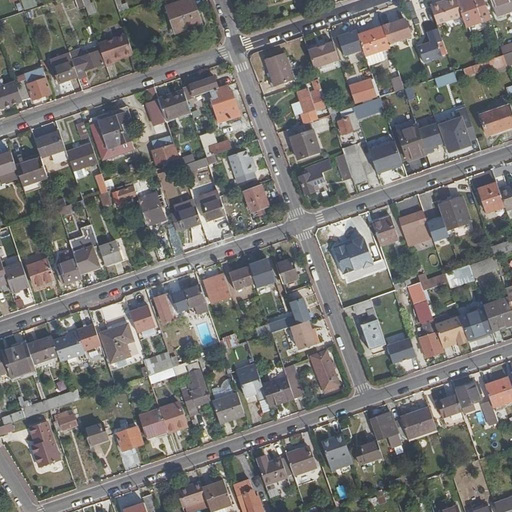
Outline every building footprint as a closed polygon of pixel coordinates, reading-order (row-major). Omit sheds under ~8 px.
[(29,10),(36,8),(33,0),(19,0),(23,12),(29,10)] [(77,0),(80,9),(86,7),(84,0),(77,0)] [(120,0),(114,0),(119,12),(129,9),(127,4),(122,5),(120,0)] [(164,0),(156,0),(159,9),(166,7),(167,6),(166,3),(164,0)] [(193,0),(185,0),(167,6),(166,7),(175,33),(202,24),(193,0)] [(430,6),(431,9),(445,4),(444,0),(430,6)] [(457,0),(455,1),(461,18),(465,29),(490,20),(482,0),(457,0)] [(511,3),(510,0),(489,0),(492,9),(504,5),(504,7),(511,4),(511,3)] [(431,9),(437,26),(461,18),(455,1),(445,4),(431,9)] [(382,28),(388,45),(410,37),(404,20),(390,25),(382,28)] [(381,51),(390,48),(388,45),(382,28),(382,27),(357,36),(365,57),(369,68),(385,62),(381,51)] [(126,34),(98,43),(105,66),(114,63),(113,60),(133,53),(126,34)] [(357,60),(365,57),(357,36),(350,38),(357,60)] [(424,62),(441,56),(437,42),(419,48),(424,62)] [(314,70),(338,61),(332,44),(308,52),(314,70)] [(87,45),(69,52),(72,61),(77,77),(78,79),(87,76),(85,70),(103,64),(96,46),(93,47),(93,46),(88,48),(87,45)] [(502,55),(502,56),(511,52),(511,45),(500,50),(501,52),(502,55)] [(511,52),(502,56),(505,64),(511,61),(511,52)] [(274,89),(294,81),(284,54),(265,61),(274,89)] [(477,65),(457,72),(458,75),(464,73),(465,78),(490,69),(491,71),(506,66),(505,64),(502,56),(477,65)] [(77,77),(72,61),(52,68),(58,83),(77,77)] [(47,80),(43,68),(24,75),(26,81),(16,84),(23,102),(31,99),(32,101),(52,94),(47,80)] [(436,88),(456,81),(452,71),(433,78),(436,88)] [(195,98),(201,96),(211,92),(219,90),(214,77),(191,85),(195,98)] [(474,93),(481,91),(476,77),(469,80),(474,93)] [(371,84),(374,83),(372,79),(349,87),(352,96),(356,95),(357,99),(367,96),(368,99),(375,97),(371,84)] [(0,108),(17,102),(11,85),(4,87),(2,80),(0,80),(0,108)] [(317,80),(312,82),(315,92),(310,94),(308,89),(297,93),(304,114),(324,108),(322,100),(324,99),(317,80)] [(227,87),(219,90),(211,92),(214,99),(211,99),(219,123),(240,116),(232,92),(229,93),(227,87)] [(412,87),(405,88),(407,99),(414,98),(412,87)] [(154,127),(166,123),(166,122),(158,99),(154,88),(148,90),(152,102),(147,104),(154,127)] [(158,99),(166,122),(191,113),(184,93),(171,98),(170,95),(158,99)] [(376,114),(372,101),(354,107),(358,120),(376,114)] [(511,127),(511,118),(507,103),(478,112),(487,136),(511,127)] [(127,107),(109,113),(109,114),(97,118),(97,117),(89,120),(90,121),(88,122),(100,159),(127,150),(129,147),(127,143),(130,142),(123,122),(131,119),(127,107)] [(359,129),(354,114),(336,120),(342,136),(359,129)] [(415,122),(415,121),(396,127),(407,158),(416,155),(417,157),(426,153),(424,149),(420,136),(415,122)] [(88,134),(84,122),(77,125),(81,136),(88,134)] [(470,145),(464,130),(462,122),(441,130),(443,137),(449,153),(470,145)] [(437,123),(420,129),(426,149),(444,143),(437,123)] [(303,125),(286,131),(289,139),(305,133),(303,125)] [(60,133),(34,142),(40,158),(40,159),(66,151),(60,133)] [(297,159),(317,152),(311,133),(290,140),(297,159)] [(152,152),(157,167),(178,160),(170,136),(152,142),(155,150),(152,152)] [(209,147),(213,156),(231,150),(228,141),(209,147)] [(378,175),(403,166),(394,141),(369,149),(378,175)] [(66,152),(75,179),(87,175),(84,167),(97,163),(91,144),(66,152)] [(351,178),(354,186),(366,182),(353,144),(341,148),(343,155),(351,178)] [(250,163),(249,157),(247,151),(229,157),(236,177),(253,171),(255,170),(252,162),(250,163)] [(16,166),(11,153),(0,156),(0,175),(17,170),(16,166)] [(342,182),(351,178),(343,155),(334,159),(342,182)] [(40,159),(40,158),(16,166),(17,170),(22,186),(40,180),(47,178),(40,159)] [(328,161),(304,170),(306,176),(307,175),(308,178),(320,174),(332,169),(328,161)] [(253,171),(236,177),(239,184),(256,178),(253,171)] [(96,176),(102,194),(107,193),(101,174),(96,176)] [(307,175),(306,176),(305,176),(298,179),(304,196),(314,193),(312,187),(323,183),(320,174),(308,178),(307,175)] [(40,180),(22,186),(25,193),(43,187),(40,180)] [(137,197),(133,184),(124,187),(126,190),(113,195),(118,208),(124,206),(123,202),(137,197)] [(486,214),(504,207),(499,191),(496,184),(477,190),(486,214)] [(261,186),(244,193),(253,217),(270,211),(261,186)] [(504,207),(506,212),(511,209),(511,186),(499,191),(504,207)] [(220,198),(217,191),(199,197),(201,205),(220,199),(220,198)] [(140,204),(144,216),(162,211),(155,192),(149,194),(151,200),(140,204)] [(102,194),(100,195),(104,206),(111,203),(107,193),(102,194)] [(470,222),(462,198),(438,206),(441,218),(445,230),(470,222)] [(220,199),(201,205),(207,221),(225,215),(220,199)] [(201,223),(195,205),(187,208),(188,210),(176,214),(182,230),(201,223)] [(70,206),(58,210),(60,217),(72,213),(70,206)] [(406,243),(430,235),(427,226),(426,223),(423,212),(399,221),(406,243)] [(372,224),(379,246),(398,240),(390,218),(372,224)] [(441,218),(426,223),(427,226),(430,235),(433,242),(448,237),(445,230),(441,218)] [(83,237),(69,242),(73,254),(93,248),(98,246),(91,226),(80,229),(83,237)] [(343,247),(336,249),(334,252),(343,276),(363,268),(363,269),(373,266),(372,265),(373,264),(365,241),(364,241),(362,238),(353,242),(354,245),(346,248),(343,247)] [(511,239),(494,245),(497,254),(511,249),(511,239)] [(99,248),(104,266),(123,259),(117,242),(99,248)] [(93,248),(73,254),(75,260),(80,274),(99,268),(93,248)] [(55,280),(48,260),(28,266),(35,287),(55,280)] [(66,285),(82,280),(80,274),(75,260),(56,267),(62,285),(66,284),(66,285)] [(267,260),(248,267),(254,284),(255,288),(274,281),(267,260)] [(291,260),(275,266),(282,284),(297,279),(291,260)] [(22,261),(4,267),(8,279),(9,283),(13,294),(31,288),(22,261)] [(254,284),(248,267),(228,274),(234,291),(254,284)] [(420,283),(427,280),(425,274),(418,277),(420,283)] [(447,282),(444,274),(427,280),(420,283),(422,291),(447,282)] [(218,277),(198,284),(200,287),(204,301),(206,305),(226,298),(218,277)] [(204,301),(200,287),(182,293),(187,307),(204,301)] [(26,303),(20,292),(14,296),(20,306),(26,303)] [(183,317),(176,298),(171,300),(169,294),(154,300),(162,324),(183,317)] [(301,299),(289,303),(294,317),(296,325),(308,321),(301,299)] [(508,299),(484,308),(484,309),(492,332),(511,324),(511,311),(508,300),(508,299)] [(373,309),(369,300),(353,306),(356,315),(373,309)] [(431,316),(426,302),(416,306),(422,324),(428,322),(429,325),(434,323),(433,322),(431,316)] [(429,305),(432,315),(437,314),(433,303),(429,305)] [(148,305),(130,311),(138,333),(156,327),(148,305)] [(492,332),(484,309),(459,318),(467,340),(467,341),(492,333),(492,332)] [(268,326),(271,334),(290,327),(296,325),(294,317),(268,326)] [(467,340),(459,318),(435,326),(437,334),(441,345),(456,339),(457,343),(467,340)] [(296,325),(290,327),(299,351),(316,344),(308,321),(296,325)] [(369,351),(385,345),(377,321),(361,326),(369,351)] [(437,334),(435,326),(434,323),(429,325),(424,327),(427,337),(420,339),(426,359),(442,353),(436,334),(437,334)] [(125,345),(133,342),(127,325),(100,334),(110,364),(129,357),(125,345)] [(257,330),(260,338),(271,334),(268,326),(257,330)] [(66,338),(53,342),(58,357),(60,362),(62,361),(67,359),(84,353),(77,332),(65,336),(66,338)] [(226,349),(238,345),(235,336),(223,340),(226,349)] [(51,337),(27,346),(34,366),(58,357),(53,342),(51,337)] [(411,338),(388,346),(394,364),(417,357),(411,338)] [(26,344),(1,353),(8,373),(10,379),(35,371),(34,366),(27,346),(26,344)] [(220,346),(195,355),(197,360),(222,351),(220,346)] [(175,359),(170,361),(172,368),(183,364),(177,348),(172,350),(175,359)] [(222,351),(197,360),(202,373),(206,372),(204,364),(224,357),(222,351)] [(339,386),(326,351),(311,356),(323,391),(339,386)] [(0,375),(8,373),(1,353),(0,352),(0,375)] [(170,361),(169,360),(144,369),(145,370),(142,371),(144,376),(147,374),(148,377),(172,368),(170,361)] [(183,364),(172,368),(175,376),(185,372),(185,370),(187,369),(188,367),(198,364),(196,360),(183,364)] [(262,386),(255,366),(237,373),(245,398),(256,395),(258,401),(266,398),(262,386)] [(201,401),(202,404),(209,401),(197,367),(189,370),(193,384),(188,386),(194,404),(201,401)] [(172,368),(148,377),(150,385),(175,376),(172,368)] [(262,386),(266,398),(269,407),(293,399),(286,378),(262,386)] [(511,391),(508,378),(485,386),(491,402),(492,407),(511,400),(511,391)] [(215,386),(217,398),(235,394),(232,383),(215,386)] [(480,401),(474,384),(456,391),(462,407),(480,401)] [(46,401),(49,411),(74,402),(70,393),(46,401)] [(244,418),(237,395),(212,404),(219,423),(233,418),(234,421),(244,418)] [(462,411),(456,395),(438,402),(443,417),(462,411)] [(19,403),(22,412),(24,420),(49,411),(46,401),(32,406),(31,402),(24,404),(23,402),(19,403)] [(492,407),(491,402),(483,405),(490,425),(497,422),(492,407)] [(178,404),(159,410),(159,411),(165,429),(176,425),(178,430),(186,428),(178,404)] [(428,408),(400,418),(401,420),(407,438),(435,428),(428,408)] [(77,426),(71,411),(54,418),(56,423),(59,422),(62,431),(77,426)] [(165,429),(159,411),(140,417),(147,439),(167,432),(165,429)] [(2,419),(4,427),(12,424),(24,420),(22,412),(2,419)] [(407,438),(401,420),(390,424),(387,415),(372,420),(378,439),(387,436),(390,444),(407,438)] [(233,418),(219,423),(220,426),(234,421),(233,418)] [(48,423),(30,429),(36,446),(33,447),(40,467),(61,460),(48,423)] [(4,427),(0,428),(0,435),(14,431),(12,424),(4,427)] [(103,425),(84,431),(89,446),(108,440),(103,425)] [(348,427),(341,430),(343,435),(344,439),(352,437),(348,427)] [(142,445),(136,428),(116,435),(122,452),(142,445)] [(329,463),(350,456),(344,439),(343,435),(334,438),(335,440),(322,444),(329,463)] [(385,466),(376,442),(354,450),(355,452),(352,454),(356,466),(359,464),(363,474),(385,466)] [(309,448),(286,456),(294,476),(316,469),(309,448)] [(267,456),(256,460),(265,486),(287,478),(280,459),(270,463),(267,456)] [(206,500),(210,511),(225,511),(224,507),(231,505),(223,481),(202,489),(206,500)] [(206,500),(202,489),(200,482),(179,490),(185,508),(206,500)] [(255,498),(253,491),(243,495),(248,510),(261,506),(258,497),(255,498)] [(151,496),(142,499),(144,504),(146,511),(150,511),(156,510),(151,496)] [(511,511),(511,498),(494,505),(496,511),(511,511)]
